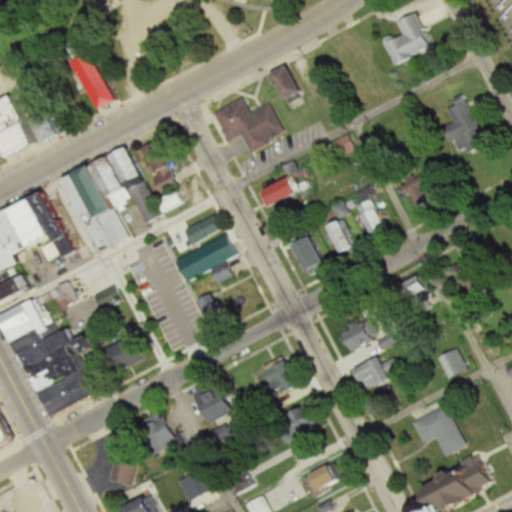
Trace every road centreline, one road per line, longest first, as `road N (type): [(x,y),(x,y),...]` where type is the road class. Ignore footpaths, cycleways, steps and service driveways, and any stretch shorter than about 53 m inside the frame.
road 1 (residential): [(42,443),(511,190)]
road 2 (residential): [(398,511),(177,88)]
road 3 (tertiary): [(0,179),(342,0)]
road 4 (secondary): [(80,511),(0,363)]
road 5 (residential): [(511,115),(452,0)]
